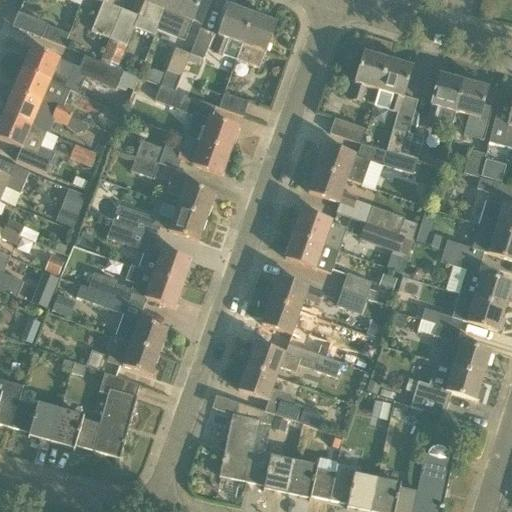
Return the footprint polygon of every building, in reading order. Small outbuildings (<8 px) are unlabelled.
[(95,0),(102,3),(91,32),(110,39),(122,10),(112,6),(114,0),(95,0)] [(156,32),(168,0),(138,0),(132,14),(122,10),(110,39),(111,40),(101,63),(117,69),(134,28),(154,36),(156,32)] [(193,21),(201,0),(168,0),(156,32),(171,38),(174,31),(186,36),(192,21),(193,21)] [(229,8),(218,37),(213,52),(236,61),(252,16),(229,8)] [(265,55),(276,25),(252,16),(236,61),(250,66),(259,69),(264,55),(265,55)] [(64,49),(69,38),(66,37),(66,36),(65,35),(46,27),(41,40),(64,49)] [(190,55),(190,56),(201,60),(203,60),(207,50),(213,35),(200,30),(190,55)] [(79,69),(74,67),(31,49),(22,72),(70,92),(77,75),(115,91),(116,88),(125,92),(127,89),(133,91),(138,79),(116,71),(117,69),(101,63),(101,64),(85,58),(79,69)] [(161,87),(175,93),(190,55),(175,50),(161,87)] [(378,92),(387,61),(364,54),(355,85),(356,85),(351,100),(360,103),(365,88),(378,92)] [(403,99),(412,69),(387,61),(378,92),(374,107),(398,114),(402,99),(403,99)] [(22,72),(12,94),(71,119),(74,109),(64,106),(70,92),(22,72)] [(455,113),(463,83),(439,76),(431,107),(432,108),(428,123),(437,125),(441,110),(455,113)] [(479,119),(487,90),(463,83),(455,113),(451,127),(465,131),(465,132),(475,135),(479,119)] [(178,112),(183,97),(175,94),(175,93),(161,87),(155,102),(178,112)] [(71,119),(12,94),(3,116),(46,135),(47,134),(48,135),(54,122),(66,127),(76,136),(88,131),(87,125),(71,119)] [(243,119),(248,104),(222,94),(217,109),(243,119)] [(511,108),(508,126),(494,123),(489,144),(511,149),(511,108)] [(207,121),(193,115),(190,125),(204,129),(200,143),(230,154),(239,130),(208,119),(207,121)] [(45,175),(54,155),(40,149),(46,135),(3,116),(0,122),(0,141),(21,150),(16,162),(45,175)] [(360,146),(365,131),(343,123),(338,138),(357,145),(360,146)] [(401,158),(408,134),(407,134),(409,129),(394,124),(386,154),(401,158)] [(417,163),(423,139),(408,134),(401,158),(417,163)] [(164,151),(141,142),(136,158),(158,166),(158,165),(178,172),(181,162),(192,166),(192,167),(222,178),(230,154),(200,143),(195,156),(180,151),(165,146),(164,151)] [(362,187),(366,172),(369,164),(354,159),(354,157),(325,147),(316,171),(346,182),(346,181),(362,187)] [(96,155),(82,150),(77,162),(91,168),(96,155)] [(479,179),(485,156),(470,152),(464,175),(479,179)] [(417,163),(401,158),(386,154),(382,167),(413,176),(417,163)] [(153,181),(158,166),(136,158),(130,173),(153,181)] [(14,167),(9,180),(0,176),(0,202),(6,189),(19,196),(20,196),(29,174),(14,167)] [(308,194),(339,205),(353,210),(357,200),(341,194),(346,182),(316,171),(308,194)] [(511,238),(511,210),(510,210),(511,203),(511,189),(493,184),(480,180),(477,191),(489,194),(479,228),(511,238)] [(184,187),(170,182),(166,191),(181,197),(177,209),(207,220),(215,197),(185,186),(184,187)] [(60,210),(77,217),(86,197),(68,190),(60,210)] [(134,232),(140,215),(118,207),(112,224),(134,232)] [(365,226),(413,243),(419,226),(404,221),(404,220),(371,208),(365,226)] [(199,244),(207,220),(177,209),(172,223),(157,218),(154,228),(169,233),(169,234),(199,244)] [(338,253),(343,239),(346,230),(331,225),(331,224),(301,213),(293,237),(338,253)] [(4,231),(20,238),(23,231),(24,228),(9,221),(4,231)] [(128,248),(134,232),(112,224),(106,240),(128,248)] [(413,243),(365,226),(359,241),(394,254),(407,259),(413,243)] [(511,263),(511,238),(479,228),(475,241),(490,245),(487,256),(511,263)] [(20,238),(4,231),(0,240),(17,247),(20,238)] [(330,275),(333,266),(338,253),(293,237),(285,260),(315,271),(315,270),(330,275)] [(431,237),(428,249),(439,253),(443,241),(431,237)] [(479,266),(483,254),(447,243),(443,255),(479,266)] [(161,254),(146,249),(138,271),(183,287),(192,263),(161,253),(161,254)] [(504,311),(511,286),(476,275),(479,266),(443,255),(440,264),(466,272),(459,296),(474,300),(473,302),(504,311)] [(63,262),(51,256),(44,271),(57,276),(63,262)] [(83,279),(79,287),(111,299),(142,309),(145,300),(175,311),(183,287),(138,271),(130,268),(129,272),(126,280),(125,281),(134,284),(131,292),(115,286),(116,283),(94,275),(92,281),(84,278),(83,279)] [(0,293),(14,300),(21,283),(0,273),(0,293)] [(373,300),(376,294),(369,291),(371,284),(348,275),(342,291),(366,300),(367,298),(373,300)] [(319,305),(323,296),(307,291),(308,289),(278,279),(269,303),(299,314),(300,313),(305,300),(318,305),(319,305)] [(107,311),(111,299),(79,287),(77,296),(76,300),(107,311)] [(46,310),(52,294),(36,288),(30,304),(46,310)] [(360,315),(366,300),(342,291),(336,307),(360,315)] [(55,298),(49,314),(63,319),(68,303),(55,298)] [(504,311),(473,302),(466,324),(497,334),(504,311)] [(307,342),(310,332),(295,327),(299,314),(269,303),(261,326),(291,337),(291,336),(307,342)] [(420,323),(436,328),(458,335),(462,323),(451,320),(424,312),(420,323)] [(167,332),(137,322),(124,317),(120,326),(116,340),(131,345),(159,355),(167,332)] [(483,380),(490,355),(459,345),(455,344),(458,335),(436,328),(433,338),(443,341),(435,366),(483,380)] [(31,345),(35,334),(23,330),(19,340),(31,345)] [(366,373),(369,366),(364,364),(367,357),(346,350),(323,342),(317,357),(341,365),(366,373)] [(151,379),(159,355),(131,345),(125,360),(110,355),(107,363),(151,379)] [(295,375),(299,361),(284,356),(254,345),(246,370),(276,380),(280,369),(295,375)] [(98,371),(103,357),(92,353),(86,367),(98,371)] [(335,380),(341,365),(317,357),(312,372),(335,380)] [(81,378),(85,367),(74,364),(71,374),(81,378)] [(476,403),(483,380),(435,366),(428,388),(418,385),(411,409),(443,418),(451,395),(476,403)] [(273,416),(278,418),(285,395),(272,391),(276,380),(246,370),(238,392),(268,403),(264,413),(273,416)] [(124,446),(125,443),(124,442),(136,399),(135,399),(139,387),(105,375),(99,393),(108,396),(99,427),(100,427),(93,452),(118,459),(118,460),(119,460),(123,445),(124,446)] [(370,380),(365,392),(375,396),(380,384),(370,380)] [(0,425),(11,429),(18,405),(0,400),(2,395),(0,394),(0,425)] [(374,401),(371,413),(387,416),(389,405),(374,401)] [(36,410),(18,405),(11,429),(29,434),(28,439),(29,439),(51,445),(60,412),(37,406),(36,410)] [(264,414),(237,405),(235,418),(233,418),(233,417),(232,417),(223,460),(222,460),(221,463),(222,463),(219,479),(220,479),(220,478),(246,484),(251,459),(252,459),(259,424),(270,426),(273,416),(264,413),(264,414)] [(323,416),(300,408),(295,424),(317,431),(323,416)] [(100,427),(99,427),(82,423),(83,419),(60,412),(51,445),(73,451),(74,452),(75,447),(93,452),(100,427)] [(451,465),(450,465),(453,450),(428,445),(425,459),(417,494),(418,495),(414,511),(441,511),(442,511),(443,511),(443,508),(452,464),(451,464),(451,465)] [(269,463),(252,459),(251,459),(246,484),(264,488),(263,492),(264,492),(286,497),(293,465),(270,460),(269,463)] [(329,501),(334,477),(316,473),(316,470),(293,465),(286,497),(310,502),(311,497),(329,501)] [(353,478),(354,474),(337,470),(336,477),(334,477),(329,501),(347,505),(346,510),(347,510),(355,511),(369,511),(376,483),(353,478)] [(414,511),(418,495),(417,494),(399,491),(400,488),(376,483),(369,511),(414,511)]
